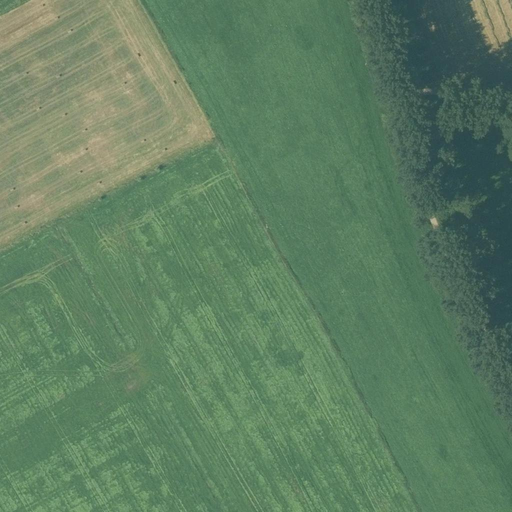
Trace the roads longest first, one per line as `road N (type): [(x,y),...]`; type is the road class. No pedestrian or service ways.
road 1 (track): [(511,385),(428,216),(360,0)]
road 2 (track): [(511,92),(416,91),(389,99)]
